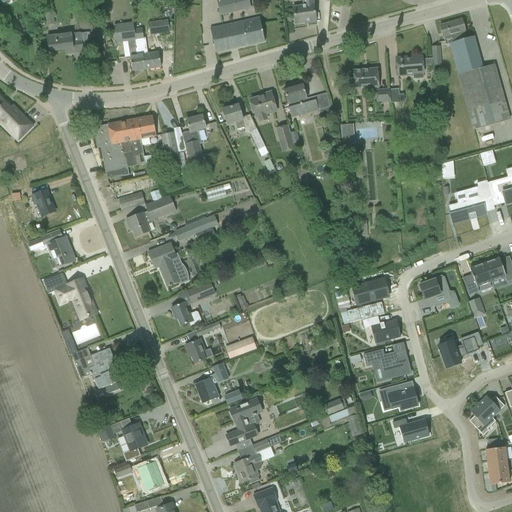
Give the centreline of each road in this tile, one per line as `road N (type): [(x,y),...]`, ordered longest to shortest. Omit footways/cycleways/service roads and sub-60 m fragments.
road 1 (unclassified): [(218,511),(57,98)]
road 2 (tertiary): [(57,98),(138,95),(476,0)]
road 3 (residential): [(445,409),(426,387),(400,285),(412,272),(511,235)]
road 4 (residential): [(511,499),(487,508),(473,501),(465,436),(445,409)]
